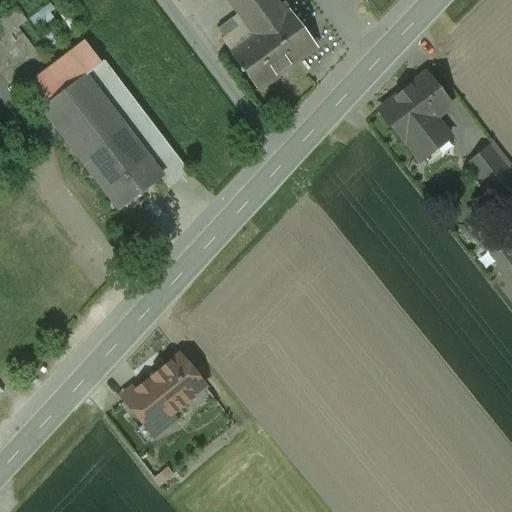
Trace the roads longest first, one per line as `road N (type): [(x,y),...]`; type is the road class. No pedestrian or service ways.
road 1 (tertiary): [(287,157),(0,471)]
road 2 (tertiary): [(436,0),(287,157)]
road 3 (unclassified): [(166,0),(287,157)]
